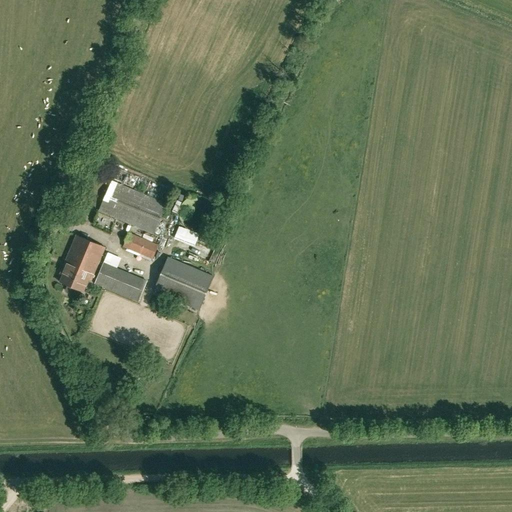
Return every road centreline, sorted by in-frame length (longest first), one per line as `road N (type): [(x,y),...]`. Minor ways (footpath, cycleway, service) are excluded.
road 1 (unclassified): [(295,437),(279,429),(173,439),(120,434),(43,290),(46,252),(146,0)]
road 2 (track): [(297,480),(0,482)]
road 3 (unclassified): [(295,437),(511,431)]
